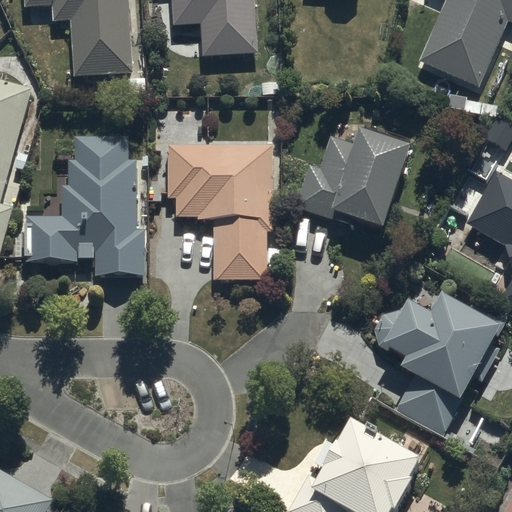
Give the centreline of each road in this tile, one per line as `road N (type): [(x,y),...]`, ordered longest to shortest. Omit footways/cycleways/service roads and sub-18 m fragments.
road 1 (residential): [(10,371),(166,358),(197,371),(215,415),(201,446),(172,462),(121,448)]
road 2 (residential): [(121,448),(10,371)]
